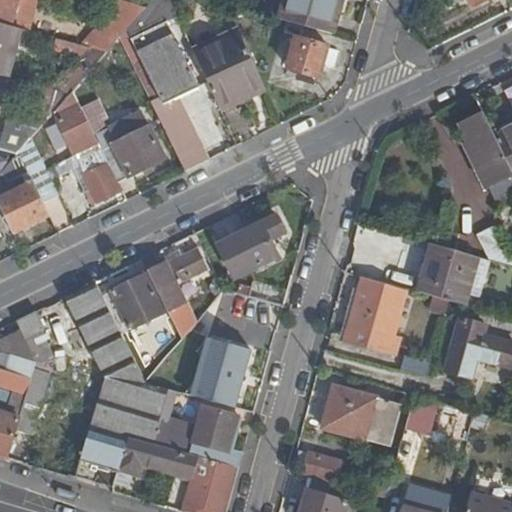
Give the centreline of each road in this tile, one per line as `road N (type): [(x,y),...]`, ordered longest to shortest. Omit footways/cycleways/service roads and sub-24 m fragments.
road 1 (residential): [(254,511),(362,117)]
road 2 (residential): [(0,301),(362,117)]
road 3 (residential): [(362,117),(511,45)]
road 4 (residential): [(362,117),(396,0)]
